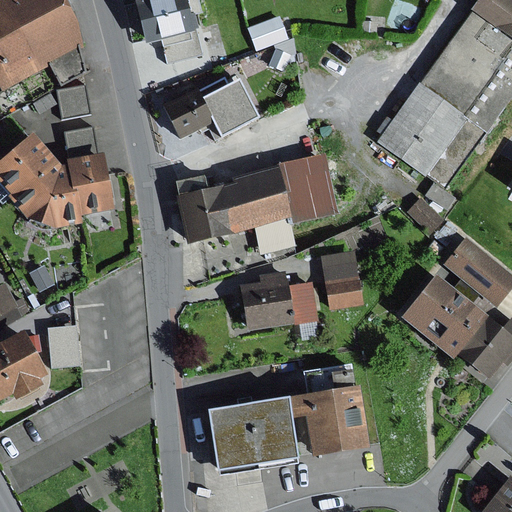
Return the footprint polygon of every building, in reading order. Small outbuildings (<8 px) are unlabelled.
[(63,0),(4,0),(0,2),(0,91),(0,92),(47,68),(58,89),(86,74),(77,27),(63,0)] [(133,0),(144,46),(159,42),(165,66),(203,57),(197,35),(204,34),(196,0),(133,0)] [(511,0),(480,0),(469,16),(511,45),(511,0)] [(511,96),(511,45),(469,16),(419,86),(486,134),(511,96)] [(279,17),(247,29),(256,53),(288,40),(279,17)] [(290,57),(275,51),(268,67),(283,74),(290,57)] [(224,80),(195,95),(211,127),(218,140),(257,120),(238,83),(228,88),(224,80)] [(486,134),(419,86),(377,144),(444,192),(486,134)] [(85,87),(57,92),(62,121),(90,116),(85,87)] [(194,93),(160,109),(177,143),(211,127),(195,95),(194,93)] [(93,129),(62,133),(67,163),(98,158),(93,129)] [(52,161),(30,136),(0,162),(0,187),(9,198),(52,161)] [(275,167),(277,172),(288,223),(289,230),(338,218),(323,156),(275,167)] [(98,158),(67,163),(65,163),(74,220),(112,214),(102,157),(98,158)] [(55,165),(52,161),(9,198),(5,202),(25,223),(50,231),(50,232),(77,227),(74,220),(65,163),(55,165)] [(222,190),(232,236),(253,230),(288,223),(277,172),(234,182),(235,187),(222,190)] [(202,180),(173,186),(186,246),(232,236),(222,190),(204,194),(202,180)] [(432,186),(424,197),(446,212),(454,201),(432,186)] [(419,200),(407,214),(429,235),(442,222),(419,200)] [(289,230),(288,223),(253,230),(259,257),(294,249),(289,230)] [(511,278),(464,240),(399,321),(451,363),(455,360),(486,319),(511,287),(511,278)] [(353,253),(320,259),(328,312),(362,306),(353,253)] [(43,267),(28,275),(38,294),(53,286),(43,267)] [(260,285),(239,288),(246,334),(317,323),(311,284),(285,288),(283,275),(259,278),(260,285)] [(6,285),(0,288),(0,317),(18,308),(6,285)] [(486,319),(455,360),(487,383),(501,365),(506,369),(511,361),(511,353),(510,352),(511,349),(511,323),(509,322),(502,331),(486,319)] [(75,325),(43,328),(48,373),(80,370),(75,325)] [(21,336),(0,347),(0,401),(9,397),(13,405),(42,389),(38,383),(45,379),(21,336)] [(304,402),(285,405),(288,423),(304,420),(311,460),(365,450),(350,367),(299,376),(304,402)] [(285,405),(206,417),(215,476),(294,465),(288,423),(285,405)] [(511,511),(511,482),(508,479),(481,511),(511,511)]
